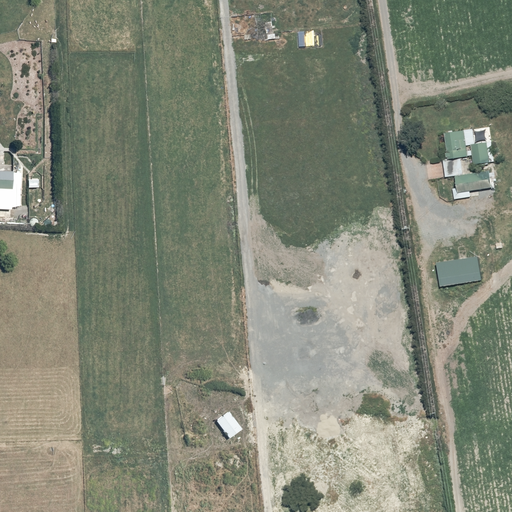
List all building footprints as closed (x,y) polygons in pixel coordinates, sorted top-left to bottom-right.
[(473,155),(474,165),(496,162),(493,141),(476,143),(474,128),(446,132),(450,157),(444,157),(447,177),(453,176),(457,175),(459,186),(454,186),(456,198),(472,196),(471,191),(495,188),(494,179),(489,179),(488,170),(464,173),(462,157),(473,155)] [(14,130),(6,129),(6,139),(14,139),(14,130)] [(13,171),(0,170),(0,208),(21,210),(23,171),(13,171)] [(39,179),(29,179),(29,188),(39,188),(39,179)] [(483,279),(479,256),(439,262),(443,285),(483,279)] [(242,429),(230,411),(217,420),(230,438),(242,429)]
